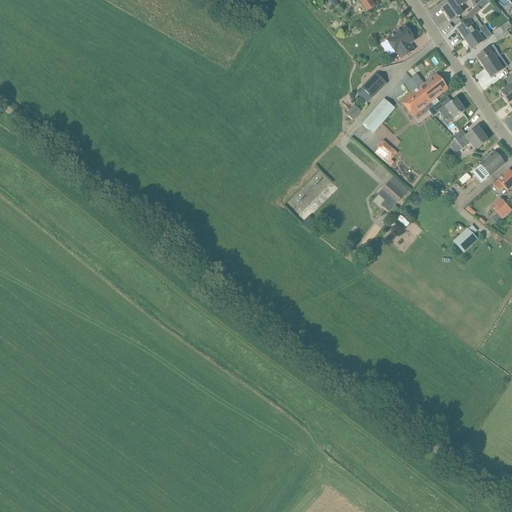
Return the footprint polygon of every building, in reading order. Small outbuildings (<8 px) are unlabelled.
[(332,7),(333,9),(339,5),(335,0),(331,0),(328,2),(328,3),(332,7)] [(373,2),(375,0),(363,0),(360,2),(367,12),(376,6),(373,2)] [(442,9),(451,22),(462,14),(458,8),(466,3),(464,0),(450,0),(452,2),(442,9)] [(332,7),(328,3),(323,6),(327,11),(332,7)] [(476,7),(476,6),(464,18),(468,22),(469,21),(469,22),(475,16),(482,8),(479,5),(476,7)] [(497,8),(492,10),(496,16),(500,13),(497,8)] [(471,24),(469,22),(469,21),(468,22),(456,30),(464,40),(484,26),(482,27),(477,20),(471,24)] [(507,31),(511,27),(508,22),(493,33),(496,38),(507,31)] [(484,43),(483,42),(492,36),(484,26),(464,40),(471,51),(484,43)] [(401,59),(414,51),(409,44),(414,41),(405,28),(387,40),(395,54),(397,53),(401,59)] [(510,36),(507,31),(496,38),(500,43),(510,36)] [(484,68),(496,60),(492,55),(497,51),(493,46),(489,49),(488,49),(476,58),(484,68)] [(484,68),(491,79),(503,70),(507,67),(500,57),(496,60),(484,68)] [(372,98),(386,84),(376,74),(362,88),(372,98)] [(430,104),(448,90),(436,75),(418,89),(430,104)] [(511,75),(507,79),(511,85),(500,92),(508,104),(511,101),(511,75)] [(412,118),(430,104),(418,89),(400,102),(412,118)] [(395,109),(384,100),(363,124),(373,133),(394,109),(395,109)] [(454,120),(465,112),(456,100),(445,108),(450,115),(444,119),(448,123),(454,119),(454,120)] [(444,109),(439,103),(428,112),(433,117),(444,109)] [(348,116),(352,120),(353,120),(361,111),(356,107),(348,116)] [(475,151),(487,142),(477,128),(466,137),(461,130),(449,146),(456,154),(470,144),(475,151)] [(397,154),(383,141),(377,148),(378,149),(374,153),(382,161),(386,157),(391,161),(397,154)] [(482,184),(496,171),(504,164),(494,153),(472,172),(482,184)] [(287,203),(301,217),(307,212),(310,215),(337,188),(319,170),(287,203)] [(507,192),(511,187),(511,173),(509,171),(497,182),(498,182),(493,186),(498,191),(503,187),(507,192)] [(390,182),(383,189),(380,193),(387,199),(381,206),(388,213),(394,206),(407,192),(405,190),(398,183),(395,186),(390,182)] [(422,200),(414,194),(408,202),(416,208),(422,200)] [(496,214),(506,205),(500,199),(490,208),(496,214)] [(506,205),(496,214),(502,220),(511,211),(506,205)] [(396,230),(400,225),(396,221),(392,226),(396,230)] [(463,254),(478,240),(467,228),(452,242),(463,254)]
